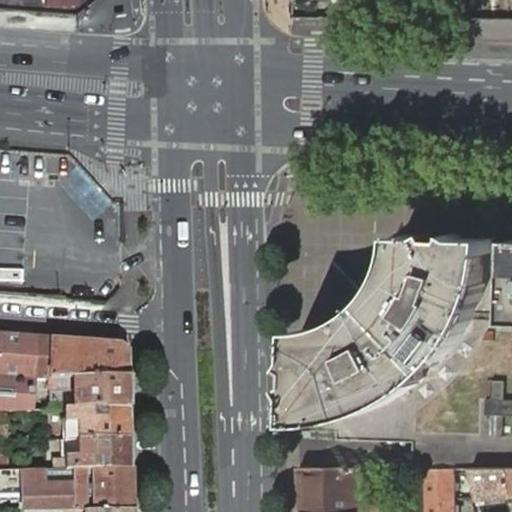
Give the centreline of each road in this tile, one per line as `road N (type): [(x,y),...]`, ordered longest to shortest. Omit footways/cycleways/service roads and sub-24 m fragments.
road 1 (secondary): [(240,511),(223,407),(203,122)]
road 2 (primary): [(249,511),(243,123)]
road 3 (secondary): [(511,88),(242,72)]
road 4 (secondary): [(243,123),(511,131)]
road 5 (primary): [(172,121),(180,328)]
road 6 (primary): [(180,328),(184,511)]
road 7 (residential): [(180,328),(0,319)]
road 8 (secondary): [(0,108),(172,121)]
road 9 (secondary): [(170,65),(0,53)]
